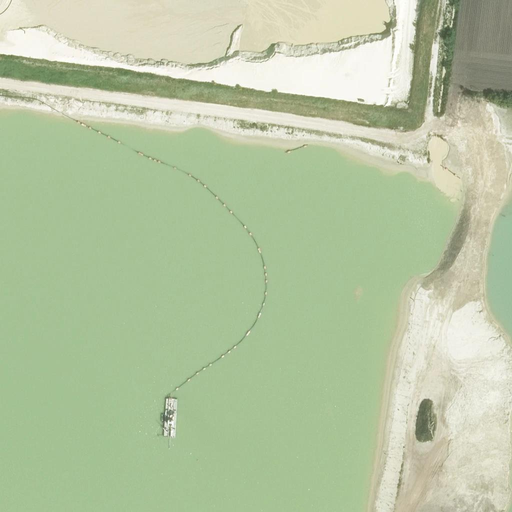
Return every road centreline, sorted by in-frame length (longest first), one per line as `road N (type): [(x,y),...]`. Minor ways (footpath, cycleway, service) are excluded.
road 1 (track): [(398,511),(420,337),(398,322),(0,270)]
road 2 (track): [(408,145),(390,134),(0,80)]
